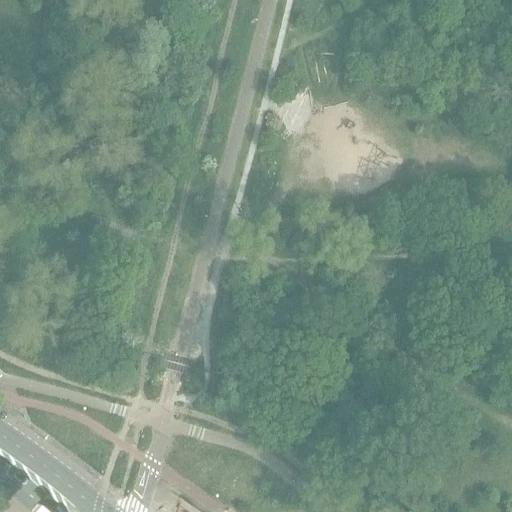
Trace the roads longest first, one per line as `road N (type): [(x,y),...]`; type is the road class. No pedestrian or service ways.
road 1 (unknown): [(230,0),(136,401),(119,443)]
road 2 (unknown): [(162,408),(199,413),(284,448),(350,511)]
road 3 (unknown): [(162,408),(0,353)]
